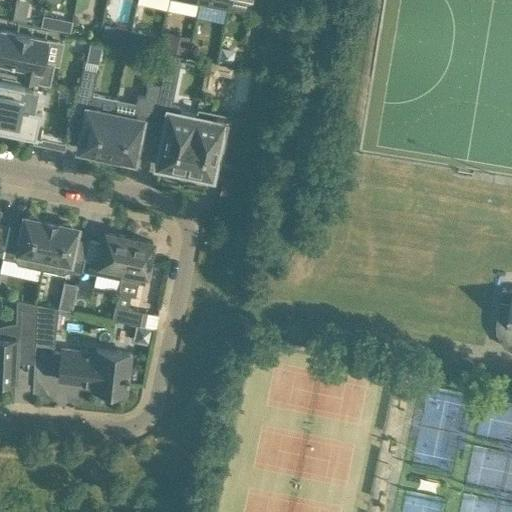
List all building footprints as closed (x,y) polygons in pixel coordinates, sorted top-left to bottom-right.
[(14,18),(25,20),(28,8),(16,6),(14,18)] [(58,17),(55,28),(70,31),(72,20),(58,17)] [(115,25),(112,38),(126,41),(129,28),(115,25)] [(16,77),(48,84),(53,61),(42,59),(46,38),(0,29),(0,30),(0,59),(19,64),(16,77)] [(149,33),(146,47),(156,49),(159,35),(149,33)] [(187,37),(168,33),(165,49),(184,53),(187,37)] [(231,63),(234,49),(220,46),(217,60),(231,63)] [(167,52),(161,83),(157,98),(170,101),(179,55),(167,52)] [(230,75),(232,65),(206,60),(201,87),(211,89),(213,77),(219,73),(230,75)] [(76,96),(91,99),(97,69),(82,66),(76,96)] [(114,112),(105,157),(118,160),(119,156),(133,159),(141,118),(140,118),(141,113),(154,116),(157,98),(161,83),(147,80),(145,93),(138,91),(133,116),(114,112)] [(46,92),(0,81),(0,130),(37,138),(37,137),(35,137),(40,113),(46,114),(46,112),(35,110),(39,92),(46,93),(46,92)] [(91,154),(105,157),(114,112),(86,106),(78,147),(91,150),(91,154)] [(169,170),(183,173),(195,115),(197,107),(196,107),(195,111),(180,108),(179,111),(167,109),(156,164),(170,166),(169,170)] [(195,115),(183,173),(196,176),(197,172),(211,175),(217,148),(222,149),(228,122),(195,115)] [(219,193),(223,194),(227,195),(229,195),(232,179),(230,178),(223,176),(219,193)] [(18,263),(40,267),(50,222),(44,221),(44,218),(43,217),(43,219),(39,219),(37,215),(31,214),(27,216),(24,215),(22,225),(9,223),(2,255),(2,257),(16,259),(18,263)] [(0,254),(2,255),(9,223),(0,220),(0,254)] [(80,273),(81,269),(87,239),(74,236),(76,226),(73,226),(71,222),(64,221),(61,223),(58,222),(58,221),(57,220),(56,223),(50,222),(40,267),(63,272),(66,270),(80,273)] [(81,269),(120,277),(129,235),(104,230),(102,242),(87,239),(81,269)] [(129,235),(120,277),(144,283),(153,241),(129,235)] [(511,289),(502,288),(497,323),(497,326),(497,328),(497,330),(498,332),(499,334),(500,337),(501,338),(502,340),(504,342),(505,344),(507,345),(509,346),(511,347),(511,289)] [(16,331),(36,331),(37,302),(18,298),(16,331)] [(37,302),(36,331),(35,343),(54,345),(58,307),(37,302)] [(114,304),(111,318),(137,323),(139,323),(142,310),(114,304)] [(152,326),(139,323),(137,323),(135,332),(142,341),(149,343),(152,326)] [(15,379),(17,337),(0,336),(0,380),(1,381),(2,378),(15,379)] [(91,386),(125,390),(129,351),(96,347),(95,351),(61,347),(58,378),(92,382),(91,386)]
